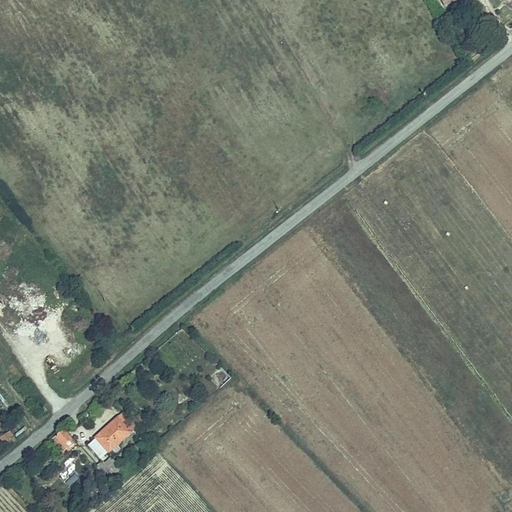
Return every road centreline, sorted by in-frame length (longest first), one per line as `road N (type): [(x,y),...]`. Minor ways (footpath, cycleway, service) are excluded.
road 1 (unclassified): [(0,463),(511,46)]
road 2 (track): [(0,171),(105,314),(124,328),(141,326),(322,168),(337,158),(361,165)]
